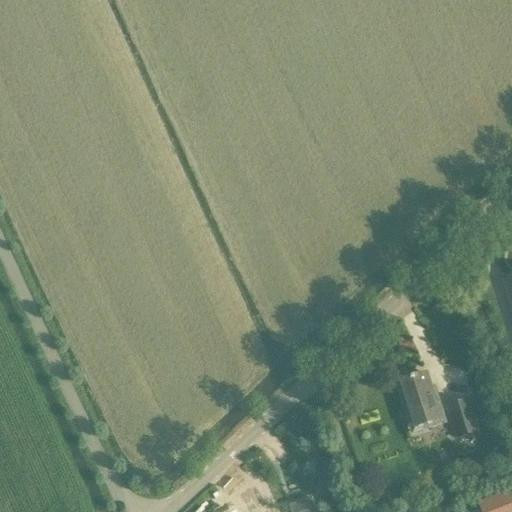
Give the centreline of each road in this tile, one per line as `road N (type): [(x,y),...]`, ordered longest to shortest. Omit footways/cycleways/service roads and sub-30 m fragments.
road 1 (unclassified): [(168,511),(511,204)]
road 2 (unclassified): [(124,511),(0,236)]
